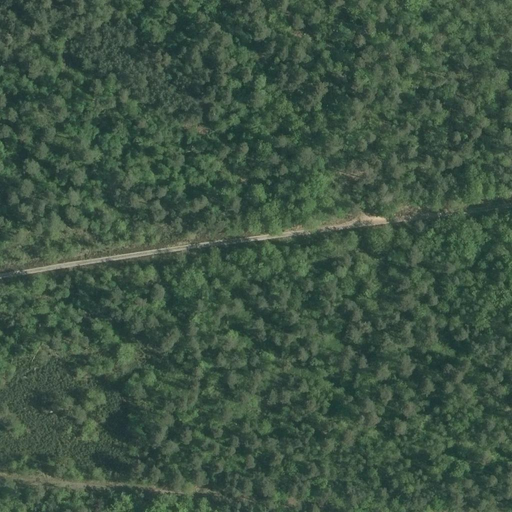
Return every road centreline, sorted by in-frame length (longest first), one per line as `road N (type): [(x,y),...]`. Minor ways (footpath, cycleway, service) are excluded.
road 1 (track): [(0,276),(511,205)]
road 2 (track): [(396,511),(0,480)]
